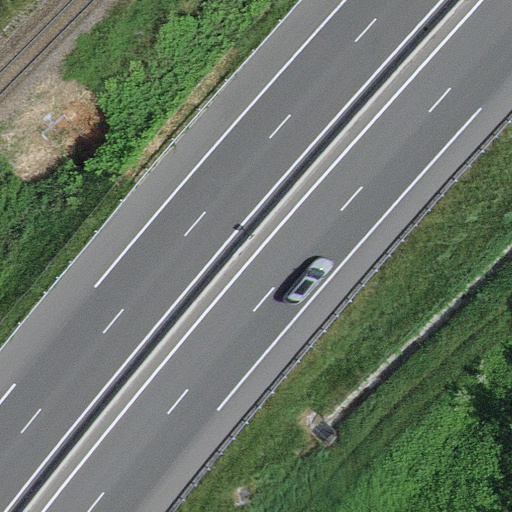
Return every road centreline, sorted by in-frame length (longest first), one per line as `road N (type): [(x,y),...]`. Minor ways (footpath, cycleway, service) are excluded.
road 1 (motorway): [(95,511),(348,210),(511,30)]
road 2 (motorway): [(390,0),(0,457)]
